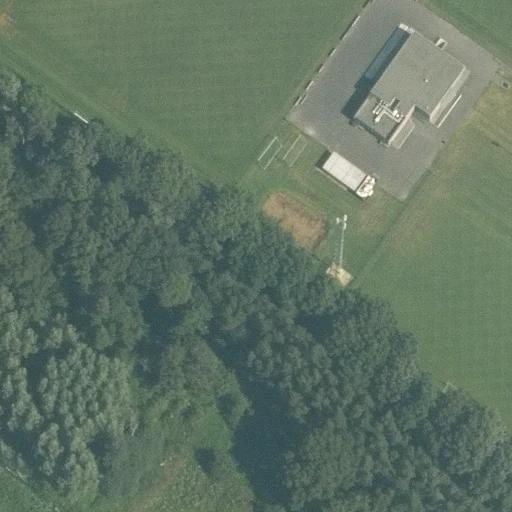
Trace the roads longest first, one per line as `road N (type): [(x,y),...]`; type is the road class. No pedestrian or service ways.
road 1 (track): [(146,217),(511,500)]
road 2 (track): [(146,217),(116,263),(205,364)]
road 3 (track): [(0,109),(146,217)]
